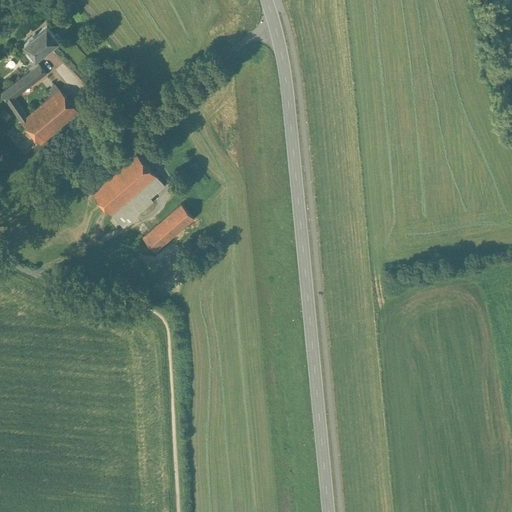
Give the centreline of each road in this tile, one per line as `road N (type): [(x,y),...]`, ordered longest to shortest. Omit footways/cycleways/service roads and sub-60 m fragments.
road 1 (secondary): [(329,511),(290,113),(266,0)]
road 2 (track): [(32,273),(130,228),(166,200),(170,186),(137,140),(135,122)]
